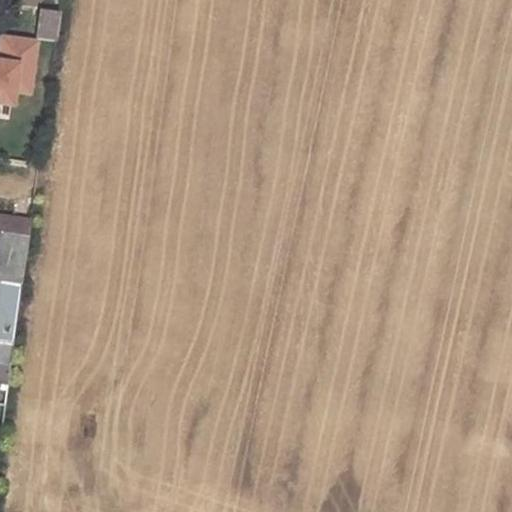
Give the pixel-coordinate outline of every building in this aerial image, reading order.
[(38,14),(33,39),(38,39),(58,43),(62,17),(38,14)] [(30,97),(38,39),(33,39),(0,34),(0,108),(11,110),(13,95),(30,97)] [(27,224),(6,220),(4,230),(26,233),(27,224)] [(1,232),(0,239),(0,282),(24,286),(31,237),(1,232)] [(24,286),(0,282),(0,343),(15,346),(24,286)]
